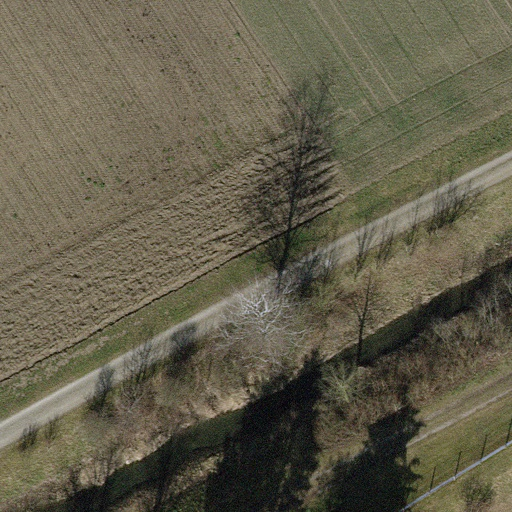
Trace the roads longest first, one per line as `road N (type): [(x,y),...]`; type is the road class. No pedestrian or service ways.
road 1 (track): [(511,163),(0,440)]
road 2 (track): [(263,511),(511,384)]
